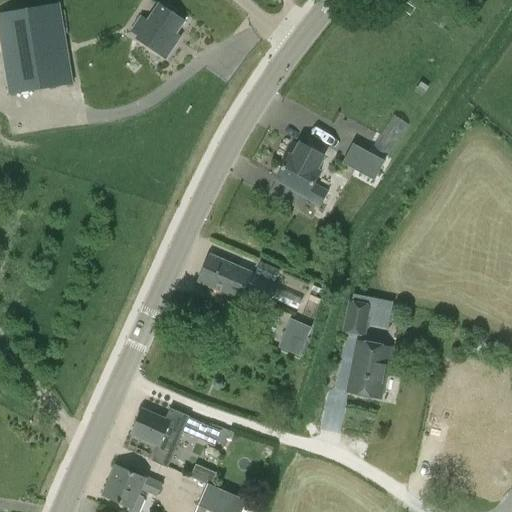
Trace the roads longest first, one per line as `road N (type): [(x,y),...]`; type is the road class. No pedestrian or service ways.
road 1 (tertiary): [(64,511),(207,188),(243,121),(329,0)]
road 2 (unknown): [(125,372),(318,436),(360,437),(411,420)]
